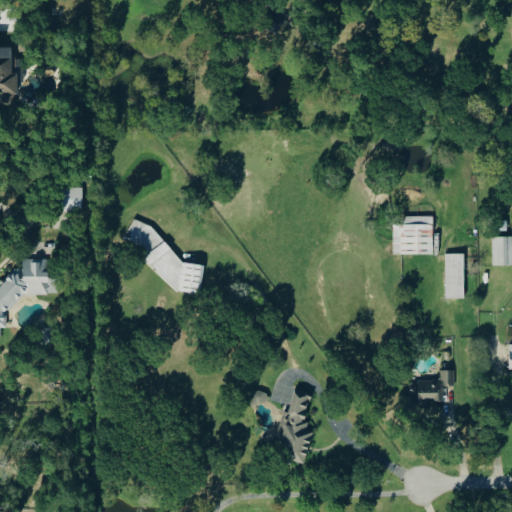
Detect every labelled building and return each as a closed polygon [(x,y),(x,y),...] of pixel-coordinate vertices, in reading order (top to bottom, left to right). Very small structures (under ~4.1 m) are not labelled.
[(84,187),(63,187),(63,210),(84,210),(84,187)] [(435,216),(395,216),(395,254),(435,255),(435,216)] [(511,236),(494,236),(494,266),(511,265),(511,236)] [(448,299),(466,298),(465,253),(446,254),(448,299)] [(59,295),(60,272),(49,272),(49,259),(24,259),(24,269),(8,268),(8,289),(0,289),(0,335),(2,336),(2,328),(10,328),(11,294),(59,295)] [(59,337),(50,324),(40,331),(49,344),(59,337)] [(456,370),(441,370),(441,380),(416,380),(415,402),(443,402),(443,387),(455,387),(456,370)] [(270,400),(265,388),(249,394),(254,407),(270,400)] [(305,464),(316,424),(305,421),(312,395),(296,391),(290,412),(285,410),(280,430),(286,432),(281,451),(291,453),(289,460),(305,464)]
